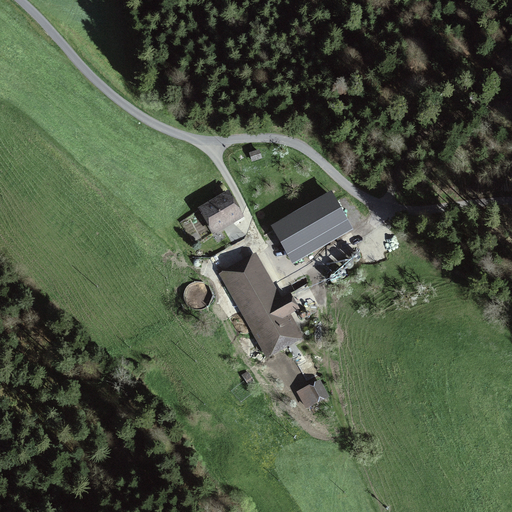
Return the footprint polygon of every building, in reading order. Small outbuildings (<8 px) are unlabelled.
[(259,149),(249,152),(252,161),(262,158),(259,149)] [(331,191),(271,225),(293,264),(353,229),(331,191)] [(240,214),(229,196),(204,211),(215,229),(240,214)] [(258,330),(269,350),(295,335),(284,316),(296,309),(302,319),(321,308),(307,284),(288,295),(289,297),(280,302),(254,257),(223,275),(255,332),(258,330)] [(307,404),(323,395),(316,383),(300,392),(307,404)]
